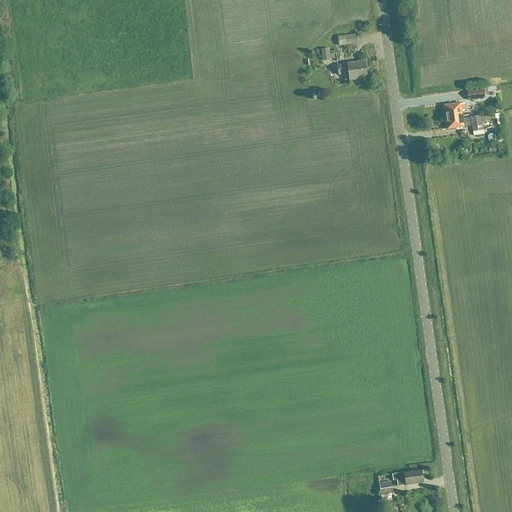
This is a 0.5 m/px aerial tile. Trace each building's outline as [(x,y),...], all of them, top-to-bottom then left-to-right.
[(356,35),(337,37),(338,46),(357,44),(356,35)] [(337,66),(338,76),(348,74),(349,81),(367,78),(364,62),(346,64),(337,66)] [(483,90),(467,93),(468,101),(484,99),(483,90)] [(445,118),(462,116),(461,112),(464,111),(463,104),(460,104),(444,107),(445,118)] [(462,116),(445,118),(447,130),(470,127),(469,119),(463,120),(462,116)] [(480,117),(471,118),(473,136),(484,135),(482,124),(481,124),(480,117)] [(404,472),(395,474),(396,480),(397,486),(405,485),(422,483),(420,470),(404,472)] [(391,481),(383,482),(378,483),(380,495),(381,495),(391,494),(393,494),(391,481)] [(392,509),(391,501),(384,502),(385,510),(389,509),(388,511),(397,511),(397,508),(392,509)]
